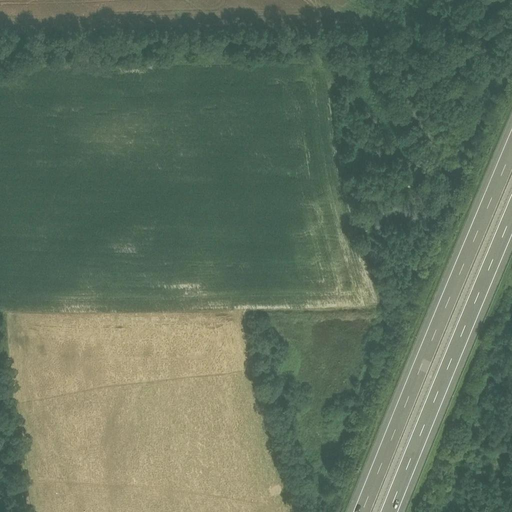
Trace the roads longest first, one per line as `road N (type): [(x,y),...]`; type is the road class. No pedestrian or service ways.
road 1 (motorway): [(511,132),(360,511)]
road 2 (motorway): [(391,511),(511,219)]
